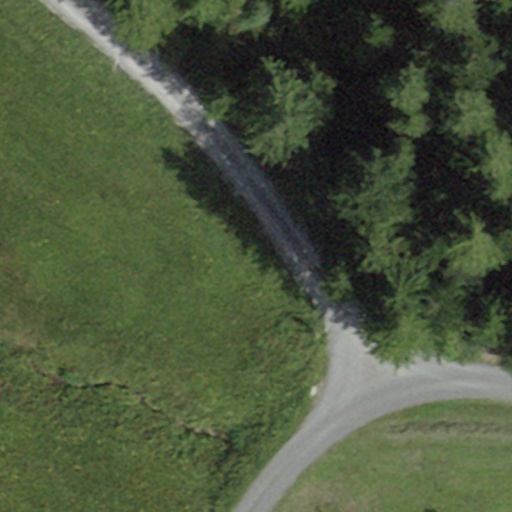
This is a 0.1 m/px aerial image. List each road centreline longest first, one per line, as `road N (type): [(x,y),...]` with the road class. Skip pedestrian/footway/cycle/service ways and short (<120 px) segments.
road 1 (unclassified): [(403,388),(237,164),(70,0)]
road 2 (unclassified): [(251,511),(335,422),(403,388)]
